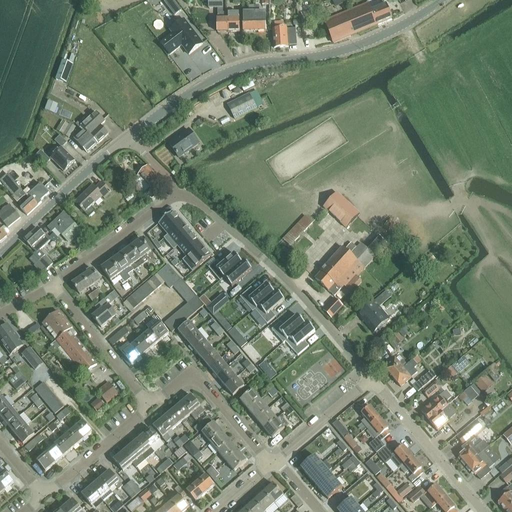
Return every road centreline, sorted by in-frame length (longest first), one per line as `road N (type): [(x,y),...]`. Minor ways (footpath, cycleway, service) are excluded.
road 1 (tertiary): [(131,138),(235,70),(381,38),(447,0)]
road 2 (residential): [(369,380),(259,257),(184,194)]
road 3 (tertiary): [(0,257),(131,138)]
road 4 (residential): [(148,408),(191,373),(270,463)]
road 5 (residential): [(481,511),(369,380)]
road 6 (residential): [(51,287),(184,194)]
road 7 (residential): [(148,408),(51,287)]
road 8 (residential): [(43,496),(148,408)]
road 9 (residential): [(270,463),(369,380)]
